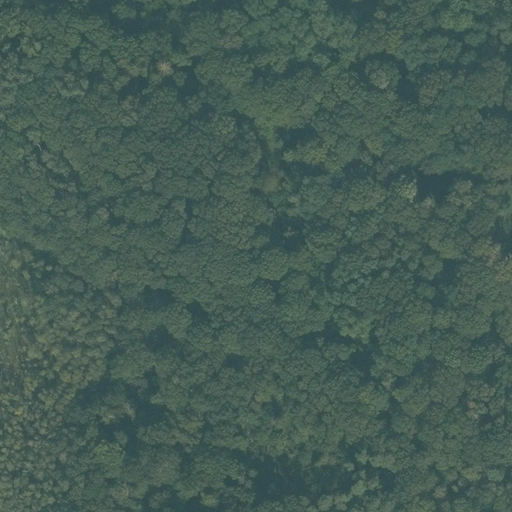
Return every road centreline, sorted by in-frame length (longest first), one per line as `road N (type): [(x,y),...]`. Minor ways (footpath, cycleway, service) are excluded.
road 1 (track): [(102,511),(195,117)]
road 2 (track): [(207,50),(403,103),(509,120)]
road 3 (track): [(471,251),(399,511)]
road 4 (track): [(509,120),(471,251)]
